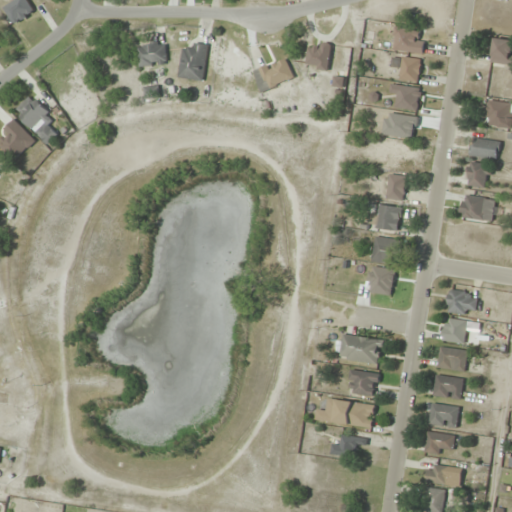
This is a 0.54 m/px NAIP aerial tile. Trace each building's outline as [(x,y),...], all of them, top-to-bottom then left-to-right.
[(13,25),(35,13),(28,0),(16,0),(3,6),(13,25)] [(422,55),(425,32),(396,28),(393,51),(422,55)] [(511,53),(511,41),(495,38),(491,63),(511,66),(511,54),(511,53)] [(204,82),(209,46),(183,43),(178,79),(204,82)] [(138,66),(167,66),(167,44),(138,44),(138,66)] [(330,70),(331,46),(307,46),(307,69),(330,70)] [(254,72),(264,92),(295,78),(285,58),(254,72)] [(401,81),(421,81),(421,59),(401,59),(401,81)] [(49,126),(56,119),(32,95),(15,112),(48,145),(58,135),(49,126)] [(488,129),(511,127),(511,101),(486,103),(488,129)] [(498,161),(500,143),(473,139),(470,157),(498,161)] [(44,151),(39,146),(20,164),(25,169),(44,151)] [(468,186),(488,188),(490,165),(470,163),(468,186)] [(404,202),(408,178),(390,175),(386,200),(404,202)] [(462,219),(495,222),(497,200),(464,196),(462,219)] [(403,210),(378,205),(373,229),(398,234),(403,210)] [(371,262),(397,267),(402,243),(375,238),(371,262)] [(468,312),(475,313),(479,296),(451,290),(446,312),(467,316),(468,312)] [(465,344),(469,322),(446,318),(442,340),(465,344)] [(341,360),(382,365),(386,340),(344,335),(341,360)] [(468,351),(440,348),(438,369),(466,372),(468,351)] [(376,397),(380,374),(352,370),(349,384),(355,385),(354,394),(376,397)] [(464,379),(437,376),(434,396),(462,400),(464,379)] [(373,429),(376,406),(337,400),(334,423),(373,429)] [(460,407),(432,404),(429,425),(457,428),(460,407)] [(455,435),(428,433),(426,453),(444,455),(445,447),(454,448),(455,435)] [(342,445),(332,445),(332,456),(358,454),(358,447),(367,447),(366,437),(341,438),(342,445)] [(448,486),(451,468),(430,464),(426,482),(448,486)] [(443,511),(446,490),(425,488),(422,511),(443,511)]
